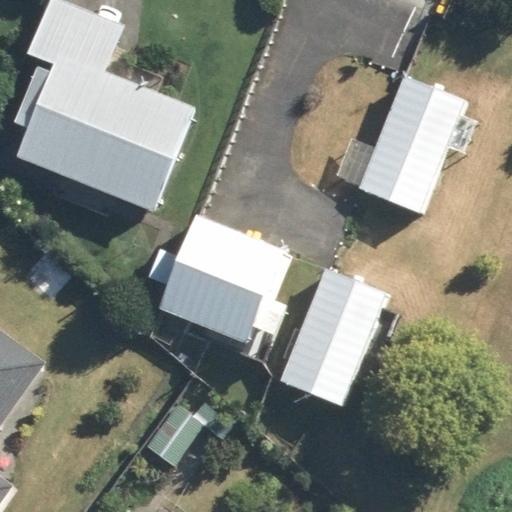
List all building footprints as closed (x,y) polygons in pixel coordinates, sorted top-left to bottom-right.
[(18,162),(160,217),(202,113),(60,57),(18,162)] [(362,194),(426,220),(473,106),(409,80),(362,194)] [(161,314),(253,351),(261,335),(283,344),(296,313),(273,304),(292,255),(201,218),(161,314)] [(283,387),(346,413),(393,298),(331,272),(283,387)] [(0,511),(17,489),(0,476),(0,432),(49,363),(0,329),(0,511)] [(156,445),(185,463),(213,421),(184,403),(156,445)]
